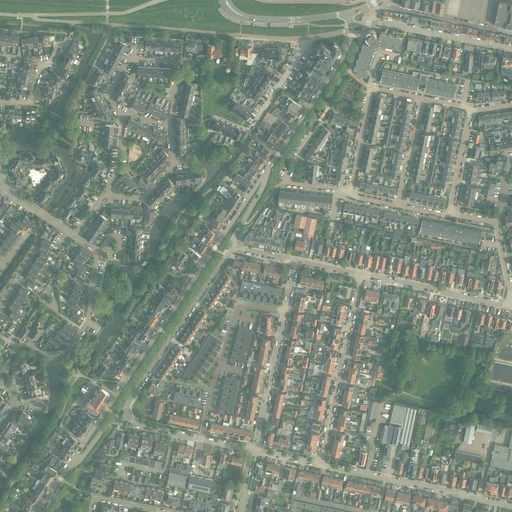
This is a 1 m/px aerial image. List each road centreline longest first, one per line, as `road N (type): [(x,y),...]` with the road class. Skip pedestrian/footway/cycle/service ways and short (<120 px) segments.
road 1 (residential): [(265,174),(69,465)]
road 2 (residential): [(128,418),(127,403),(231,247)]
road 3 (residential): [(361,274),(320,464)]
road 4 (residential): [(284,309),(237,309),(201,439)]
road 5 (residential): [(351,32),(265,174)]
road 6 (residential): [(98,251),(87,320),(68,349),(16,345)]
road 7 (residential): [(361,274),(508,305)]
road 8 (residential): [(256,449),(284,309)]
road 9 (residential): [(498,0),(492,28),(385,0)]
road 10 (residential): [(135,59),(193,62),(192,76),(175,83),(170,128)]
road 11 (unclassified): [(511,48),(379,23)]
road 12 (residential): [(350,190),(285,180),(321,122)]
road 13 (residential): [(170,128),(172,166),(142,198),(103,196)]
